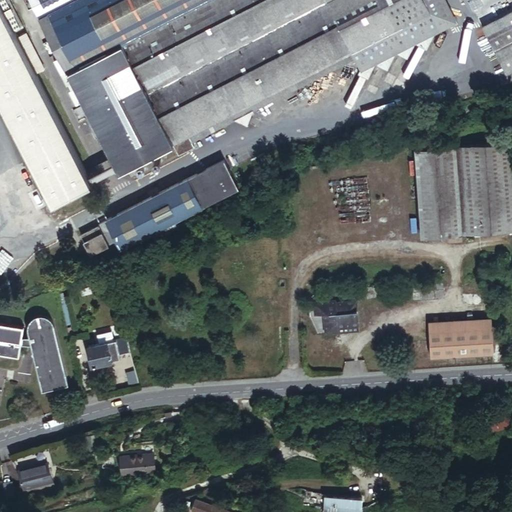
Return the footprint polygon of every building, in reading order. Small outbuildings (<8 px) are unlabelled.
[(0,0),(0,106),(52,204),(89,184),(32,77),(41,72),(22,36),(13,40),(10,35),(19,30),(2,0),(0,0)] [(22,0),(62,75),(55,79),(61,90),(68,86),(115,175),(171,145),(177,157),(193,149),(190,143),(351,58),(358,70),(452,20),(441,0),(22,0)] [(511,12),(482,29),(505,72),(511,68),(511,12)] [(424,47),(419,45),(404,74),(409,77),(424,47)] [(511,139),(413,142),(415,230),(511,227),(511,189),(511,139)] [(222,164),(101,224),(115,253),(146,238),(149,245),(186,226),(182,218),(235,191),(222,164)] [(111,248),(100,225),(94,228),(105,251),(111,248)] [(103,249),(94,230),(76,239),(85,258),(103,249)] [(110,299),(106,279),(100,280),(104,300),(110,299)] [(332,302),(308,304),(310,319),(320,318),(321,337),(333,335),(332,327),(355,325),(352,303),(332,305),(332,302)] [(60,308),(56,309),(61,330),(65,329),(60,308)] [(425,323),(426,335),(490,330),(489,319),(425,323)] [(23,350),(36,398),(62,391),(48,332),(46,328),(44,325),(42,323),(38,321),(34,320),(31,320),(28,322),(24,324),(22,327),(21,330),(20,333),(21,338),(21,342),(15,342),(13,350),(23,350)] [(332,327),(333,335),(355,333),(355,325),(332,327)] [(16,333),(0,330),(0,362),(11,364),(13,350),(15,342),(16,333)] [(490,330),(426,335),(428,359),(491,355),(490,330)] [(114,361),(125,358),(121,342),(108,346),(106,336),(95,339),(93,341),(95,349),(82,352),(87,371),(115,365),(114,361)] [(133,372),(126,374),(129,384),(136,382),(133,372)] [(494,430),(490,415),(460,423),(462,437),(494,430)] [(462,437),(460,423),(449,424),(451,440),(462,437)] [(158,458),(119,465),(122,486),(161,479),(158,458)] [(31,477),(0,482),(0,489),(3,504),(36,498),(31,477)] [(361,511),(363,497),(324,495),(322,511),(361,511)]
